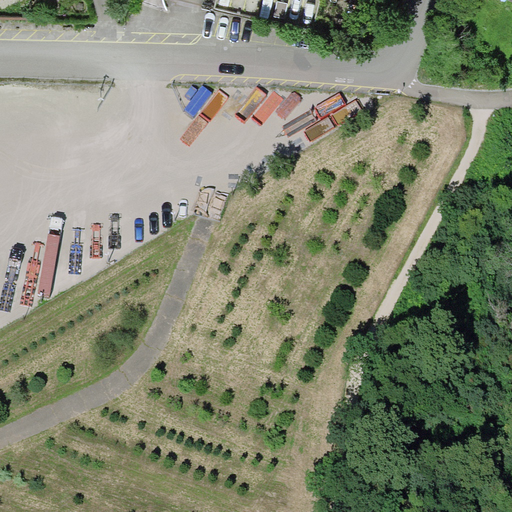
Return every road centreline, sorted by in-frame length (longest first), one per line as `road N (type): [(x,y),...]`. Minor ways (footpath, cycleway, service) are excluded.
road 1 (track): [(137,58),(148,111),(203,144),(207,216),(148,353),(0,436)]
road 2 (unclassified): [(0,54),(387,70)]
road 3 (residential): [(511,92),(492,96),(387,70)]
